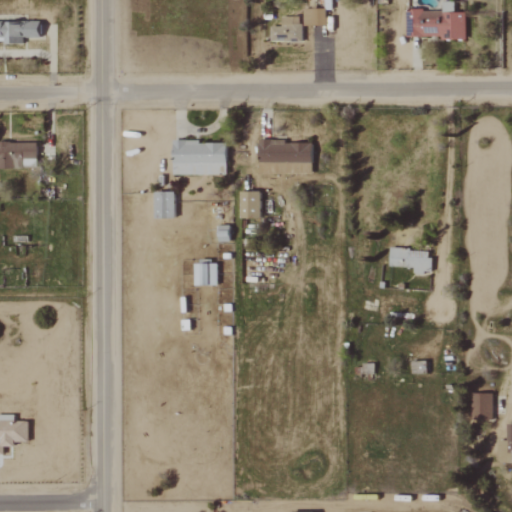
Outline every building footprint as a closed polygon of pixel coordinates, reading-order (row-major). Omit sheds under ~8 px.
[(325,9),(303,9),(303,25),(325,26),(325,9)] [(280,16),(280,25),(270,24),(269,41),(301,42),(302,17),(280,16)] [(40,37),(40,21),(0,21),(0,36),(3,37),(3,44),(22,43),(22,38),(40,37)] [(225,141),(171,142),(172,174),(225,174),(225,141)] [(312,142),(257,141),(257,173),(311,174),(312,142)] [(0,167),(36,167),(35,143),(0,143),(0,167)] [(155,218),(174,217),(173,191),(154,192),(155,218)] [(239,218),(260,217),(259,191),(238,192),(239,218)] [(217,242),(228,241),(228,225),(217,226),(217,242)] [(429,273),(429,250),(390,248),(389,262),(412,263),(412,272),(429,273)] [(193,285),(217,285),(216,263),(193,263),(193,285)] [(472,394),(472,420),(492,420),(491,394),(472,394)] [(27,442),(27,421),(13,421),(13,415),(0,414),(0,454),(2,455),(2,446),(13,447),(13,442),(27,442)] [(511,424),(506,424),(505,441),(497,441),(497,452),(511,452),(511,424)]
